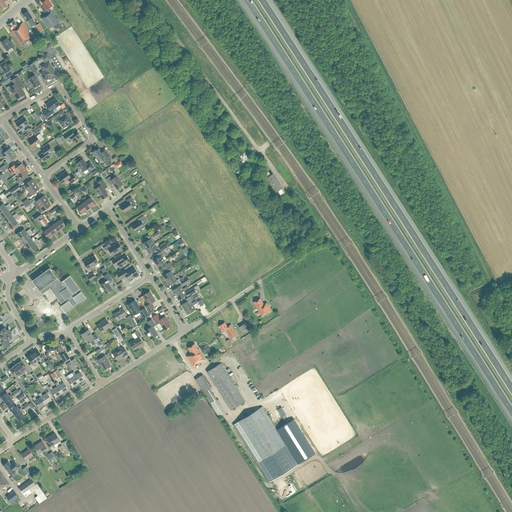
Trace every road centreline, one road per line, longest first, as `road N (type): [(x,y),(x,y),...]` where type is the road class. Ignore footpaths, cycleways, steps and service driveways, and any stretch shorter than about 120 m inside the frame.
road 1 (motorway): [(246,0),(511,412)]
road 2 (motorway): [(511,384),(261,0)]
road 3 (residential): [(1,118),(59,83),(93,138),(42,175)]
road 4 (unknown): [(173,337),(193,368),(232,363),(255,398),(242,413)]
